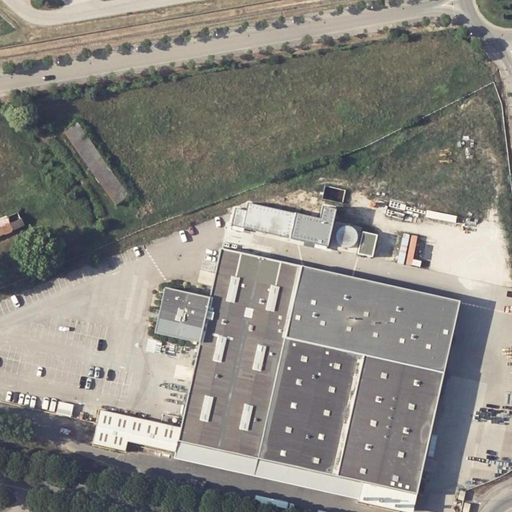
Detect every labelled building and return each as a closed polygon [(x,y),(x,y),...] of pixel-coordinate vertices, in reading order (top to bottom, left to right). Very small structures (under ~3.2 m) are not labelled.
[(128,197),(78,124),(63,135),(113,208),(128,197)] [(249,211),(239,209),(236,225),(332,247),(341,210),(328,207),(324,220),(251,203),(249,211)] [(18,214),(0,221),(0,237),(23,227),(18,214)] [(354,227),(352,226),(347,226),(345,227),(341,229),(339,233),(339,240),(341,243),(345,246),(347,248),(351,248),(355,247),(358,244),(360,241),(360,237),(360,232),(357,229),(354,227)] [(380,235),(365,232),(360,253),(375,257),(380,235)] [(62,242),(51,247),(55,255),(66,250),(62,242)] [(244,256),(268,262),(269,253),(246,247),(244,256)] [(175,445),(415,499),(441,377),(356,358),(349,357),(283,342),(299,269),(268,262),(244,256),(219,251),(210,294),(199,341),(178,432),(176,443),(175,445)] [(356,358),(441,377),(458,305),(299,269),(283,342),(349,357),(356,358)] [(210,294),(162,283),(153,330),(199,341),(210,294)] [(99,414),(92,448),(125,455),(127,446),(173,456),(175,445),(176,443),(178,432),(99,414)] [(412,511),(415,499),(175,445),(173,456),(171,463),(394,511),(412,511)] [(464,500),(466,491),(460,490),(458,499),(464,500)] [(469,511),(471,503),(465,502),(463,511),(469,511)]
